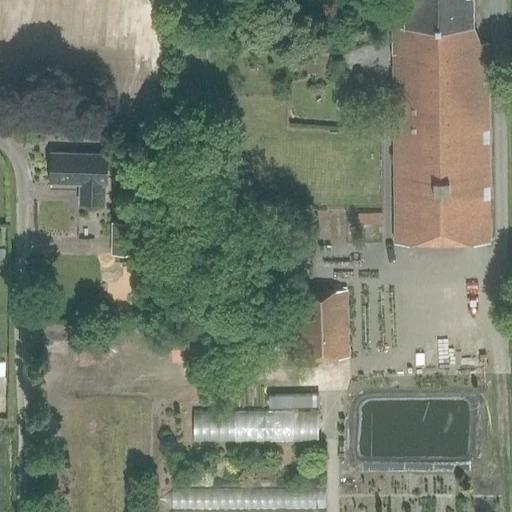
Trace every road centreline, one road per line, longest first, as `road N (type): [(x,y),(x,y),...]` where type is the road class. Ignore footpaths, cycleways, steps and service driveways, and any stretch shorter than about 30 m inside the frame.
road 1 (track): [(21,511),(22,261)]
road 2 (residential): [(0,139),(22,171),(22,261)]
